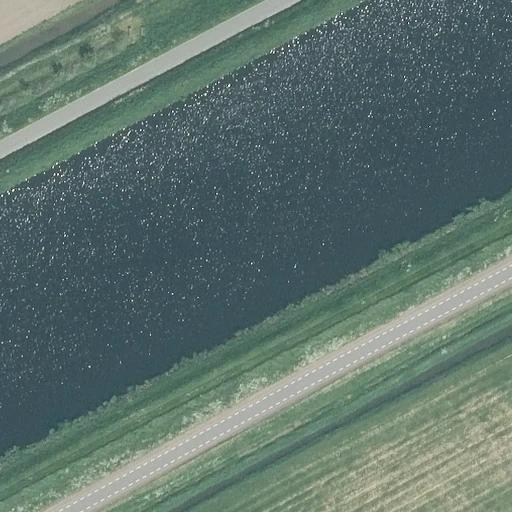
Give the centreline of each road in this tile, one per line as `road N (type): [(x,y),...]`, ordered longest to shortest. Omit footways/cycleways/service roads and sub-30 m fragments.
road 1 (tertiary): [(73,511),(511,272)]
road 2 (unclassified): [(0,147),(280,0)]
